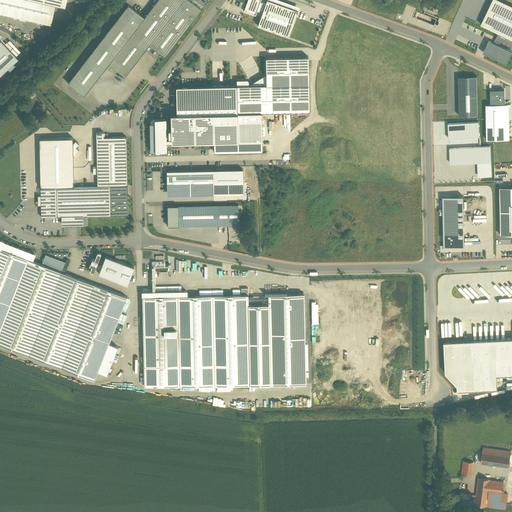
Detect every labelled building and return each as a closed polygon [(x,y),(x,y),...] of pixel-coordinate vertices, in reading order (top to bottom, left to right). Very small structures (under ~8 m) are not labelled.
[(0,0),(0,13),(54,26),(59,5),(66,7),(67,0),(0,0)] [(157,0),(145,17),(109,64),(125,77),(150,45),(165,57),(202,10),(189,0),(157,0)] [(247,0),(244,11),(255,16),(257,11),(262,13),(265,4),(260,2),(260,0),(247,0)] [(266,0),(265,4),(262,13),(257,27),(288,38),(298,12),(266,0)] [(511,4),(502,0),(493,0),(482,24),(499,33),(497,37),(511,44),(511,4)] [(109,64),(145,17),(129,5),(68,84),(84,96),(109,64)] [(433,16),(430,24),(435,26),(438,18),(433,16)] [(1,40),(0,41),(0,77),(19,61),(1,40)] [(511,50),(489,40),(483,52),(507,63),(511,53),(511,50)] [(239,138),(263,138),(262,111),(311,110),(310,55),(267,56),(267,75),(252,84),(238,84),(239,109),(239,138)] [(461,76),(458,76),(458,82),(457,82),(457,88),(458,88),(459,116),(478,115),(477,76),(461,76)] [(177,85),(178,111),(239,109),(238,84),(177,85)] [(491,104),(486,104),(487,140),(505,139),(505,104),(504,89),(490,90),(491,104)] [(178,111),(173,111),(173,127),(170,127),(170,131),(171,133),(171,134),(173,134),(173,139),(173,140),(176,139),(214,138),(239,138),(239,109),(178,111)] [(168,116),(157,116),(157,117),(157,121),(158,149),(168,148),(168,142),(168,139),(168,133),(171,133),(170,131),(168,131),(168,116)] [(104,132),(96,132),(97,167),(93,168),(93,174),(97,174),(97,186),(74,186),(42,187),(42,217),(62,217),(63,225),(83,224),(82,216),(128,215),(126,137),(104,137),(104,132)] [(42,187),(74,186),(73,138),(41,139),(42,187)] [(214,138),(215,153),(263,152),(263,138),(239,138),(214,138)] [(450,147),(450,163),(480,162),(481,177),(491,176),(490,161),(490,146),(450,147)] [(212,171),(166,173),(167,197),(213,195),(212,171)] [(511,186),(500,187),(501,235),(511,234),(511,186)] [(463,196),(443,197),(444,246),(465,246),(463,196)] [(218,207),(178,208),(178,228),(218,227),(218,207)] [(178,208),(167,208),(167,228),(178,228),(178,208)] [(13,246),(3,242),(1,248),(11,252),(13,246)] [(0,247),(0,345),(94,382),(127,298),(11,253),(11,252),(1,248),(0,247)] [(97,253),(94,260),(92,259),(89,266),(92,267),(90,271),(94,272),(101,255),(97,253)] [(134,269),(105,258),(98,276),(127,287),(134,269)] [(466,300),(470,295),(461,286),(456,290),(466,300)] [(142,293),(144,389),(250,387),(247,305),(248,297),(187,298),(187,292),(142,293)] [(247,305),(250,387),(306,385),(303,294),(267,295),(268,304),(247,305)] [(511,338),(443,341),(445,373),(456,384),(457,389),(495,387),(494,373),(511,372),(511,338)] [(230,409),(231,406),(244,408),(245,402),(212,398),(211,407),(230,409)] [(511,451),(483,447),(481,463),(508,467),(511,451)] [(473,462),(463,461),(461,474),(471,476),(473,462)] [(490,479),(479,478),(476,495),(472,494),(472,499),(476,500),(475,505),(487,506),(489,492),(502,493),(503,481),(490,480),(490,479)] [(472,494),(460,492),(459,502),(471,504),(472,499),(472,494)] [(502,493),(489,492),(487,506),(506,509),(508,494),(502,493)]
